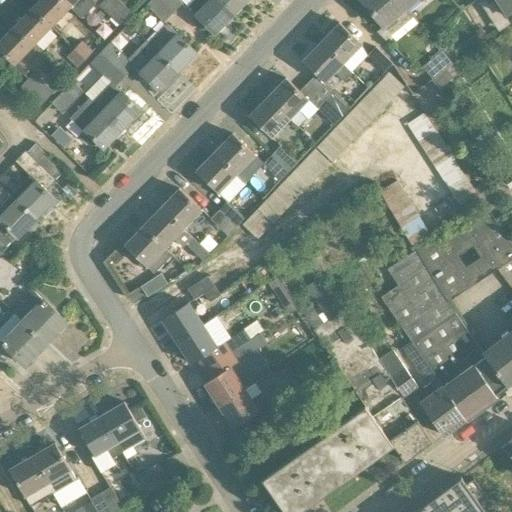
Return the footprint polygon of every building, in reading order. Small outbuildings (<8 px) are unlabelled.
[(70,9),(60,0),(40,0),(32,9),(52,28),(70,9)] [(60,0),(70,9),(80,19),(98,0),(60,0)] [(120,25),(131,13),(117,0),(105,0),(100,6),(120,25)] [(174,12),(160,0),(153,0),(147,7),(164,22),(174,12)] [(182,0),(160,0),(174,12),(184,1),(182,0)] [(233,15),(218,0),(195,0),(188,8),(215,33),(233,15)] [(247,0),(218,0),(233,15),(247,0)] [(406,8),(399,0),(362,0),(361,1),(387,32),(398,22),(395,17),(406,8)] [(399,0),(406,8),(415,0),(418,0),(421,3),(425,0),(399,0)] [(511,0),(478,0),(494,23),(505,16),(511,10),(511,0)] [(52,28),(32,9),(14,28),(33,47),(52,28)] [(320,43),(343,65),(361,46),(339,24),(320,43)] [(148,43),(159,54),(177,72),(196,53),(166,25),(148,43)] [(33,47),(14,28),(0,42),(0,51),(25,76),(32,68),(22,58),(33,47)] [(113,41),(101,53),(125,77),(134,67),(132,65),(126,59),(129,57),(113,41)] [(82,42),(75,50),(86,61),(94,53),(82,42)] [(352,74),(343,65),(320,43),(302,62),(325,83),(334,74),(343,83),(352,74)] [(384,73),(393,64),(376,48),(367,56),(384,73)] [(86,61),(75,50),(67,58),(78,69),(86,61)] [(423,67),(432,80),(452,64),(442,51),(423,67)] [(94,102),(122,129),(140,111),(116,87),(125,77),(101,53),(91,63),(112,84),(94,102)] [(141,56),(132,65),(134,67),(159,91),(177,72),(159,54),(150,64),(141,56)] [(452,64),(432,80),(440,89),(459,73),(452,64)] [(389,74),(382,81),(397,96),(405,89),(389,74)] [(32,75),(19,89),(39,108),(52,94),(32,75)] [(267,98),(289,120),(308,101),(285,79),(267,98)] [(397,96),(382,81),(375,89),(390,104),(397,96)] [(69,86),(52,104),(62,113),(79,96),(69,86)] [(390,104),(375,89),(367,96),(383,111),(390,104)] [(325,101),(342,118),(351,109),(334,92),(325,101)] [(383,111),(367,96),(360,104),(375,119),(383,111)] [(271,139),(289,120),(267,98),(249,117),(271,139)] [(122,129),(94,102),(91,99),(72,119),(103,149),(122,129)] [(342,118),(325,101),(317,110),(334,127),(342,118)] [(375,119),(360,104),(353,111),(368,126),(375,119)] [(368,126),(353,111),(346,119),(361,134),(368,126)] [(407,125),(413,134),(430,123),(424,114),(407,125)] [(361,134),(346,119),(338,126),(354,141),(361,134)] [(430,123),(413,134),(418,143),(436,132),(430,123)] [(354,141),(338,126),(331,134),(346,149),(354,141)] [(436,132),(418,143),(424,151),(441,141),(436,132)] [(214,153),(236,175),(254,156),(232,134),(214,153)] [(346,149),(331,134),(324,141),(339,156),(346,149)] [(476,138),(469,143),(475,152),(483,147),(476,138)] [(339,156),(324,141),(317,149),(332,164),(339,156)] [(441,141),(424,151),(430,160),(447,149),(441,141)] [(273,156),(290,173),(298,164),(281,147),(273,156)] [(447,149),(430,160),(435,169),(452,158),(447,149)] [(12,196),(36,219),(54,199),(45,191),(55,180),(26,151),(15,162),(30,176),(12,196)] [(315,151),(308,158),(323,173),(330,165),(315,151)] [(218,194),(236,175),(214,153),(195,172),(218,194)] [(290,173),(273,156),(264,165),(281,181),(290,173)] [(323,173),(308,158),(300,166),(315,180),(323,173)] [(452,158),(435,169),(441,178),(458,167),(452,158)] [(315,180),(300,166),(293,173),(308,188),(315,180)] [(458,167),(441,178),(446,186),(463,176),(458,167)] [(308,188),(293,173),(286,181),(301,196),(308,188)] [(463,176),(446,186),(452,195),(469,184),(463,176)] [(301,196),(286,181),(278,189),(294,203),(301,196)] [(380,193),(385,201),(402,191),(397,182),(380,193)] [(469,184),(452,195),(457,204),(474,193),(469,184)] [(482,184),(473,190),(482,203),(499,192),(494,185),(486,190),(482,184)] [(160,208),(183,229),(201,211),(179,189),(160,208)] [(294,203),(278,189),(271,196),(286,211),(294,203)] [(402,191),(385,201),(390,210),(408,200),(402,191)] [(474,193),(457,204),(463,213),(480,202),(474,193)] [(0,220),(18,237),(36,219),(12,196),(0,207),(0,220)] [(286,211),(271,196),(264,204),(279,218),(286,211)] [(408,200),(390,210),(396,219),(413,209),(408,200)] [(219,211),(236,228),(244,219),(227,202),(219,211)] [(256,211),(264,219),(272,226),(279,218),(264,204),(256,211)] [(439,291),(447,302),(497,270),(511,289),(511,331),(509,333),(483,354),(508,385),(511,382),(511,247),(508,242),(484,206),(416,252),(439,291)] [(183,229),(160,208),(142,227),(165,248),(174,239),(183,248),(186,246),(202,262),(209,255),(183,229)] [(413,209),(396,219),(401,228),(419,218),(413,209)] [(236,228),(219,211),(210,220),(227,236),(236,228)] [(243,226),(250,233),(264,219),(256,211),(243,226)] [(419,218),(401,228),(407,237),(424,226),(419,218)] [(264,219),(250,233),(258,240),(272,226),(264,219)] [(325,221),(300,239),(325,274),(350,256),(325,221)] [(424,226),(407,237),(412,246),(429,235),(424,226)] [(165,248),(142,227),(124,245),(149,270),(155,270),(170,253),(165,248)] [(0,251),(2,254),(12,243),(0,230),(0,251)] [(381,299),(411,342),(422,358),(466,420),(498,397),(496,394),(508,385),(483,354),(447,302),(439,291),(416,252),(387,271),(398,287),(381,299)] [(160,274),(140,288),(147,298),(167,285),(160,274)] [(207,277),(187,290),(194,300),(203,294),(209,303),(220,296),(207,277)] [(385,368),(379,360),(372,351),(369,346),(320,277),(306,288),(327,318),(321,322),(310,307),(301,314),(364,405),(392,445),(405,462),(432,442),(401,397),(404,395),(385,368)] [(288,314),(298,308),(279,278),(269,285),(288,314)] [(23,323),(45,344),(65,322),(34,292),(13,314),(23,323)] [(177,343),(202,326),(187,304),(162,320),(177,343)] [(45,344),(23,323),(3,344),(25,365),(45,344)] [(202,326),(177,343),(191,364),(199,359),(206,369),(250,341),(244,331),(217,349),(202,326)] [(244,331),(250,341),(256,336),(250,326),(244,331)] [(256,336),(250,341),(206,369),(212,379),(204,384),(218,406),(244,389),(265,375),(250,354),(266,344),(260,334),(256,336)] [(422,358),(411,342),(403,348),(429,385),(424,389),(429,396),(420,403),(444,437),(466,420),(422,358)] [(379,360),(385,368),(404,395),(417,386),(392,351),(379,360)] [(244,389),(218,406),(233,428),(258,412),(244,389)] [(124,403),(101,417),(121,451),(121,452),(144,438),(124,403)] [(392,445),(364,405),(313,443),(341,482),(392,445)] [(146,417),(140,407),(131,413),(136,423),(146,417)] [(121,451),(101,417),(101,416),(78,430),(94,456),(106,449),(111,458),(121,451)] [(511,439),(500,448),(511,462),(511,439)] [(285,511),(299,511),(341,482),(313,443),(262,479),(285,511)] [(54,444),(32,457),(53,493),(76,480),(54,444)] [(53,493),(32,457),(9,471),(31,507),(53,493)] [(158,466),(147,472),(157,489),(168,482),(158,466)] [(417,511),(482,511),(485,510),(480,504),(488,498),(474,480),(467,486),(461,478),(417,511)] [(101,495),(110,511),(117,511),(123,508),(112,488),(101,495)] [(110,511),(101,495),(91,501),(97,511),(110,511)]
